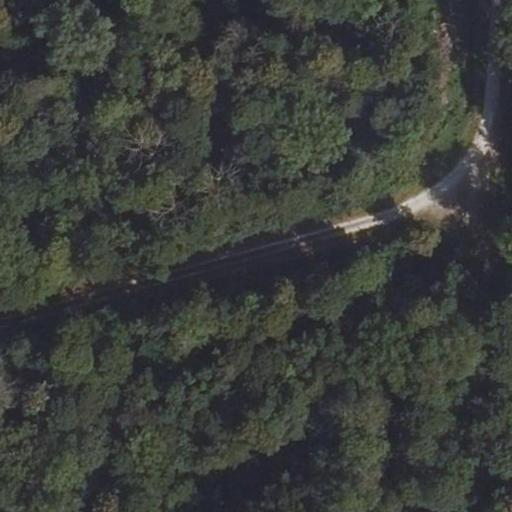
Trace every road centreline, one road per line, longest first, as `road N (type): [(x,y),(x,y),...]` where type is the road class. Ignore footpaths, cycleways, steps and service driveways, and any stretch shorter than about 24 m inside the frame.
road 1 (track): [(0,328),(437,189),(468,156),(491,111)]
road 2 (track): [(461,511),(497,0)]
